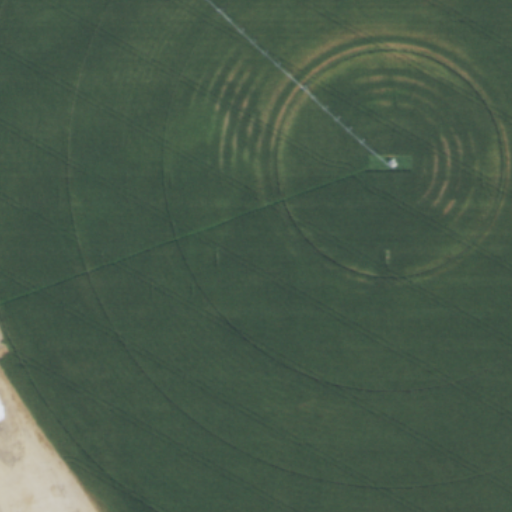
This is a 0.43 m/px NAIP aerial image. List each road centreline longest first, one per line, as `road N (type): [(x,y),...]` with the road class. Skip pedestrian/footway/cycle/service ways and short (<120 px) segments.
road 1 (track): [(511,338),(89,337),(0,356)]
road 2 (track): [(0,387),(63,511)]
